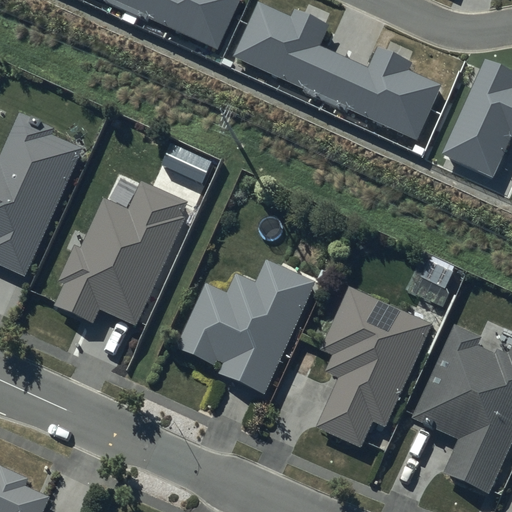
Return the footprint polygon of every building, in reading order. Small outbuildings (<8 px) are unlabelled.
[(97,0),(216,52),(237,3),(230,0),(97,0)] [(289,35),(257,20),(236,65),(415,147),(440,93),(382,67),(375,82),(319,56),(330,34),(297,19),(289,35)] [(511,89),(511,87),(480,74),(444,159),(492,179),(511,134),(511,103),(507,101),(511,89)] [(54,133),(19,118),(0,161),(0,270),(26,282),(82,155),(50,141),(54,133)] [(128,216),(104,205),(82,254),(76,251),(59,288),(64,290),(55,311),(59,313),(55,323),(89,338),(99,314),(138,331),(185,224),(181,222),(188,208),(140,187),(128,216)] [(229,300),(208,290),(178,355),(217,373),(220,367),(227,371),(222,382),(266,402),(318,290),(270,268),(260,291),(238,281),(229,300)] [(434,329),(351,291),(321,355),(334,361),(326,378),(340,384),(318,433),(360,453),(373,426),(386,432),(434,329)] [(482,344),(456,332),(413,427),(459,447),(444,480),(489,500),(511,448),(511,354),(509,360),(500,356),(498,361),(478,352),(482,344)] [(51,511),(55,503),(29,492),(33,482),(4,469),(1,477),(0,476),(0,511),(51,511)]
